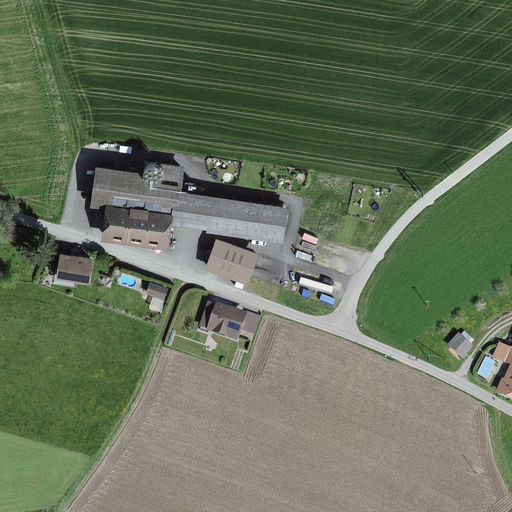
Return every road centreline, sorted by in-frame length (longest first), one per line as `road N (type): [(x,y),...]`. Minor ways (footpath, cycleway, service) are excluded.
road 1 (unclassified): [(0,213),(338,329)]
road 2 (unclassified): [(338,329),(397,228),(511,134)]
road 3 (unclassified): [(338,329),(511,411)]
